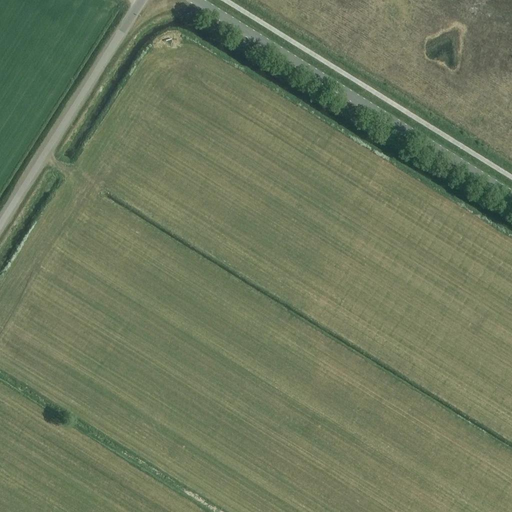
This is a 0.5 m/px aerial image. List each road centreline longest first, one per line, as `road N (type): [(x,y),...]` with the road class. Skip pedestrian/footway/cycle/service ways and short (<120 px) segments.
road 1 (tertiary): [(511,195),(195,0)]
road 2 (unclassified): [(0,224),(141,0)]
